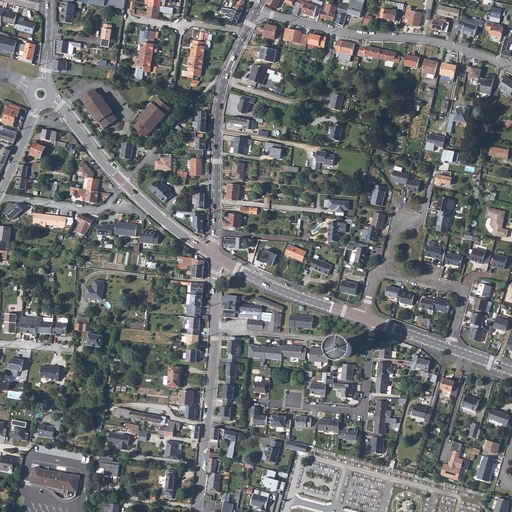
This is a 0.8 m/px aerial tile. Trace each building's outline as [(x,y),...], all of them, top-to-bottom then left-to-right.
[(124,0),(106,0),(105,7),(125,9),(126,0),(124,0)] [(231,3),(228,10),(231,10),(231,9),(235,11),(241,14),(244,8),(243,8),(245,2),(241,0),(239,0),(237,5),(231,3)] [(268,0),(266,4),(276,9),(280,0),(268,0)] [(292,0),(287,0),(286,2),(297,7),(296,9),(296,8),(294,14),(298,16),(301,7),(302,5),(292,0)] [(303,0),(302,5),(301,7),(305,8),(303,14),(308,16),(313,0),(303,0)] [(313,0),(308,16),(314,17),(316,13),(320,14),(324,0),(313,0)] [(349,10),(348,14),(360,18),(364,5),(363,4),(364,1),(361,0),(351,0),(351,3),(349,10)] [(65,3),(64,16),(75,17),(76,5),(65,3)] [(155,5),(149,5),(148,12),(139,11),(138,17),(153,19),(155,5)] [(155,5),(153,19),(158,20),(159,11),(163,11),(163,7),(155,5)] [(326,5),(323,18),(334,21),(338,8),(326,5)] [(460,10),(439,5),(437,14),(453,18),(454,16),(458,17),(460,10)] [(407,8),(405,19),(409,20),(408,24),(419,27),(421,15),(410,12),(411,9),(407,8)] [(241,14),(235,11),(231,10),(228,10),(224,9),(222,12),(224,14),(227,16),(229,17),(231,18),(230,21),(237,24),(241,14)] [(337,24),(344,26),(348,14),(349,10),(345,9),(344,11),(342,10),(341,14),(340,13),(337,24)] [(382,9),(380,18),(389,20),(390,20),(397,22),(399,13),(396,12),(396,10),(394,10),(393,11),(382,9)] [(5,10),(2,22),(14,25),(17,16),(9,14),(10,11),(5,10)] [(366,15),(364,21),(371,23),(373,17),(366,15)] [(21,18),(18,30),(33,34),(36,24),(24,21),(25,19),(21,18)] [(446,23),(442,22),(434,20),(432,30),(447,33),(449,24),(446,23)] [(461,21),(458,30),(463,32),(463,33),(474,37),(478,26),(482,28),(484,22),(481,21),(476,20),(474,20),(472,24),(467,22),(466,23),(461,21)] [(484,22),(481,29),(484,30),(486,27),(487,27),(487,31),(492,32),(491,36),(501,38),(503,29),(503,28),(494,27),(495,24),(484,22)] [(112,30),(113,26),(106,25),(105,29),(104,29),(103,33),(104,33),(104,36),(103,39),(102,47),(110,48),(111,41),(113,30),(112,30)] [(267,25),(264,37),(274,40),(278,28),(267,25)] [(287,29),(285,40),(300,43),(302,34),(302,33),(287,29)] [(141,50),(140,55),(146,56),(150,32),(146,31),(145,38),(145,39),(145,43),(140,43),(138,50),(141,50)] [(150,32),(146,56),(152,56),(153,52),(157,52),(158,46),(154,45),(152,45),(152,40),(155,40),(155,39),(158,39),(159,33),(150,32)] [(194,41),(191,57),(197,58),(200,42),(203,42),(205,33),(200,32),(199,39),(195,38),(195,41),(194,41)] [(309,36),(302,34),(300,43),(300,45),(307,46),(309,36)] [(327,38),(312,35),(309,49),(319,51),(319,48),(324,49),(327,38)] [(511,37),(507,36),(501,55),(509,57),(511,52),(506,51),(509,42),(511,43),(511,39),(511,37)] [(18,41),(0,37),(0,39),(0,48),(4,49),(4,50),(15,53),(18,41)] [(82,44),(60,41),(58,53),(69,54),(72,54),(73,54),(75,47),(82,48),(82,44)] [(339,41),(336,53),(353,56),(355,44),(339,41)] [(200,42),(197,58),(203,59),(206,43),(203,42),(200,42)] [(27,43),(23,61),(24,61),(32,63),(37,45),(27,43)] [(262,52),(260,60),(274,63),(277,51),(262,47),(261,52),(262,52)] [(369,50),(366,49),(361,48),(360,56),(365,57),(365,56),(380,59),(382,50),(370,47),(369,50)] [(382,50),(380,59),(400,63),(398,69),(402,70),(404,58),(396,56),(393,55),(394,52),(382,50)] [(408,54),(406,66),(417,69),(420,58),(415,57),(415,56),(408,54)] [(146,56),(140,55),(139,59),(136,59),(134,67),(140,68),(141,66),(145,66),(146,56)] [(145,66),(144,71),(150,72),(152,56),(146,56),(145,66)] [(191,57),(188,77),(194,78),(194,77),(194,76),(197,58),(191,57)] [(197,58),(194,76),(201,77),(203,59),(197,58)] [(55,60),(53,71),(61,71),(61,70),(67,71),(68,62),(55,60)] [(426,78),(427,74),(432,75),(435,76),(438,63),(426,60),(422,77),(426,78)] [(444,64),(442,75),(443,75),(442,79),(443,80),(454,82),(458,65),(450,63),(449,65),(444,64)] [(254,65),(249,80),(256,82),(261,67),(254,65)] [(261,67),(256,82),(263,85),(268,69),(261,67)] [(480,78),(482,69),(478,68),(478,69),(472,68),(471,73),(470,78),(475,79),(475,80),(479,81),(480,78)] [(479,81),(477,92),(491,95),(495,76),(489,75),(488,80),(480,78),(479,81)] [(500,87),(511,95),(511,81),(504,76),(501,80),(503,82),(500,87)] [(99,95),(95,89),(87,95),(82,98),(87,104),(86,105),(88,109),(92,113),(93,114),(93,115),(97,119),(99,123),(100,122),(105,128),(109,125),(117,119),(112,113),(113,113),(110,109),(109,107),(106,108),(104,105),(106,104),(105,104),(103,101),(104,101),(100,95),(99,95)] [(427,98),(426,105),(432,106),(435,91),(431,90),(429,98),(427,97),(427,98)] [(336,94),(332,109),(341,112),(345,97),(336,94)] [(256,100),(243,96),(242,100),(239,110),(240,113),(242,113),(241,114),(244,115),(244,114),(245,114),(248,113),(250,109),(249,108),(251,107),(252,104),(255,104),(256,100)] [(166,114),(170,109),(166,105),(159,99),(154,104),(153,104),(148,109),(149,110),(147,113),(148,114),(146,117),(144,115),(142,117),(139,121),(140,121),(135,127),(142,134),(146,137),(151,131),(152,132),(155,129),(158,125),(160,123),(163,118),(166,115),(166,114)] [(416,100),(413,111),(420,112),(422,101),(416,100)] [(9,108),(3,123),(13,126),(15,121),(17,121),(20,112),(9,108)] [(451,115),(447,133),(451,134),(454,122),(466,124),(470,109),(464,108),(463,111),(456,109),(454,116),(451,115)] [(206,113),(199,112),(198,117),(196,117),(196,122),(196,123),(198,123),(206,123),(206,113)] [(231,124),(236,125),(240,125),(244,126),(244,129),(250,130),(251,121),(248,120),(248,121),(232,118),(231,124)] [(206,123),(198,123),(196,123),(194,123),(193,127),(194,128),(198,128),(198,133),(203,133),(206,133),(206,123)] [(331,139),(340,142),(345,126),(334,123),(332,131),(333,131),(331,139)] [(4,130),(2,130),(0,129),(0,138),(15,144),(18,133),(4,128),(4,130)] [(44,130),(42,140),(52,141),(53,132),(44,130)] [(190,155),(203,155),(203,150),(205,150),(205,139),(203,139),(203,135),(196,135),(196,133),(193,133),(186,133),(184,133),(182,133),(182,137),(185,137),(185,139),(196,139),(196,150),(190,150),(190,155)] [(427,145),(443,149),(446,138),(429,135),(427,145)] [(249,139),(237,137),(236,142),(236,143),(234,153),(245,155),(247,144),(248,144),(249,139)] [(134,144),(123,142),(120,158),(132,160),(134,144)] [(264,149),(270,150),(270,147),(274,148),(274,143),(264,142),(264,149)] [(46,147),(36,143),(31,155),(41,159),(43,154),(46,147)] [(274,148),(270,147),(270,150),(269,156),(282,158),(283,149),(274,148)] [(489,156),(502,158),(504,149),(491,147),(489,156)] [(5,148),(0,157),(0,162),(5,165),(11,151),(5,148)] [(443,151),(440,163),(445,164),(446,162),(452,163),(453,161),(458,162),(459,154),(443,151)] [(317,152),(315,162),(324,163),(323,165),(332,166),(333,156),(326,155),(326,156),(325,155),(325,153),(317,152)] [(172,155),(162,155),(162,161),(156,161),(156,170),(171,170),(172,155)] [(197,162),(197,160),(192,160),(192,162),(190,162),(190,165),(192,165),(192,170),(190,170),(190,175),(202,176),(201,162),(197,162)] [(85,163),(81,163),(79,176),(90,178),(93,179),(94,175),(85,163)] [(237,176),(237,181),(245,181),(245,177),(244,177),(246,164),(236,163),(234,176),(237,176)] [(33,168),(22,165),(20,176),(34,179),(35,173),(41,175),(42,169),(41,169),(33,168)] [(392,181),(408,185),(409,180),(410,175),(402,173),(403,169),(396,167),(392,181)] [(450,185),(451,178),(450,177),(451,172),(442,171),(442,175),(439,175),(437,175),(435,184),(436,185),(439,186),(442,185),(442,183),(450,185)] [(31,180),(19,177),(17,189),(27,190),(28,182),(32,183),(32,182),(34,182),(34,180),(31,180)] [(93,179),(90,178),(87,190),(97,192),(100,180),(93,179)] [(408,185),(407,189),(419,192),(421,183),(409,180),(408,185)] [(154,192),(158,196),(159,196),(160,196),(162,198),(160,199),(165,203),(168,199),(170,199),(173,195),(169,192),(171,190),(166,186),(166,187),(162,183),(160,185),(156,182),(150,189),(153,192),(154,192)] [(377,185),(372,204),(383,207),(387,193),(385,192),(385,188),(377,185)] [(77,188),(72,187),(71,195),(79,196),(79,195),(82,196),(84,198),(86,199),(86,201),(97,203),(98,196),(109,198),(112,195),(105,194),(97,192),(87,190),(77,188)] [(228,190),(227,200),(239,201),(240,197),(240,191),(228,190)] [(193,193),(193,204),(196,204),(196,209),(204,209),(205,194),(193,193)] [(437,205),(436,211),(440,212),(447,214),(448,210),(453,211),(455,210),(456,202),(455,201),(440,198),(438,205),(437,205)] [(344,210),(348,210),(349,201),(328,199),(327,209),(335,209),(335,212),(344,213),(344,210)] [(30,206),(17,204),(6,213),(12,220),(27,207),(29,207),(30,206)] [(504,212),(486,208),(484,217),(490,219),(489,225),(491,228),(493,228),(492,233),(493,235),(505,237),(507,230),(500,229),(501,227),(499,227),(500,225),(501,225),(504,212)] [(200,213),(191,212),(191,215),(193,217),(193,223),(192,224),(195,228),(195,233),(202,233),(203,217),(200,217),(200,213)] [(447,214),(440,212),(439,216),(440,217),(438,225),(441,226),(440,230),(437,229),(437,232),(447,234),(451,219),(449,218),(450,214),(447,214)] [(45,215),(35,213),(34,223),(61,227),(63,217),(48,215),(48,216),(45,216),(45,215)] [(376,213),(372,228),(380,230),(383,230),(387,216),(376,213)] [(83,223),(80,227),(88,231),(90,227),(93,221),(81,215),(78,221),(81,223),(83,223)] [(228,222),(227,227),(241,229),(242,217),(230,215),(229,222),(228,222)] [(116,234),(135,237),(136,225),(121,223),(121,222),(117,222),(117,225),(116,234)] [(329,242),(329,246),(337,247),(338,243),(339,243),(340,233),(346,233),(346,224),(330,223),(329,228),(330,228),(330,237),(328,237),(328,242),(329,242)] [(112,234),(116,234),(117,225),(113,224),(113,225),(107,225),(107,226),(99,225),(98,235),(112,236),(112,234)] [(0,226),(0,241),(11,243),(12,228),(9,227),(0,226)] [(372,228),(370,227),(369,231),(366,230),(364,231),(363,238),(364,239),(367,240),(376,243),(380,230),(372,228)] [(140,232),(139,243),(157,244),(158,235),(154,234),(154,232),(147,232),(147,233),(140,232)] [(226,238),(222,237),(222,241),(225,241),(225,248),(244,250),(244,249),(245,239),(238,239),(237,242),(226,242),(226,238)] [(11,243),(0,241),(0,250),(10,252),(11,243)] [(356,243),(349,241),(347,248),(347,249),(354,251),(356,243)] [(290,245),(286,255),(303,262),(307,253),(290,245)] [(438,261),(442,261),(444,252),(441,251),(441,249),(427,246),(424,257),(432,258),(438,260),(438,261)] [(356,262),(356,263),(366,265),(370,250),(360,248),(358,254),(354,253),(352,261),(356,262)] [(473,248),(470,259),(478,261),(478,262),(482,263),(486,251),(473,248)] [(259,249),(256,259),(272,266),(277,254),(264,249),(263,251),(259,249)] [(448,254),(447,264),(451,265),(451,264),(461,266),(463,256),(448,254)] [(495,254),(492,266),(496,267),(496,266),(504,268),(507,257),(495,254)] [(142,257),(142,266),(156,267),(156,262),(146,261),(146,257),(142,257)] [(313,259),(310,268),(313,269),(313,270),(328,276),(332,266),(317,260),(317,261),(313,259)] [(193,266),(193,269),(192,277),(203,279),(204,267),(193,266)] [(86,287),(85,297),(102,299),(104,281),(94,280),(93,288),(86,287)] [(344,281),(341,292),(355,296),(359,285),(344,281)] [(181,282),(181,284),(192,285),(192,293),(203,294),(204,284),(181,282)] [(492,287),(481,283),(479,290),(478,290),(477,294),(489,297),(492,287)] [(385,296),(397,299),(399,291),(399,289),(387,286),(385,296)] [(397,299),(397,301),(400,301),(400,303),(411,305),(413,295),(399,291),(397,299)] [(184,302),(184,304),(202,306),(203,295),(191,294),(191,303),(184,302)] [(222,297),(222,308),(225,308),(224,318),(236,319),(236,318),(248,319),(247,330),(280,333),(280,330),(277,329),(278,326),(279,315),(263,313),(264,306),(240,304),(241,297),(225,296),(225,297),(222,297)] [(284,308),(264,300),(258,297),(256,302),(282,313),(284,308)] [(488,301),(476,297),(475,302),(476,302),(474,309),(485,312),(488,301)] [(420,308),(433,311),(434,308),(435,301),(423,298),(420,308)] [(435,301),(434,308),(443,311),(448,313),(451,302),(446,301),(445,302),(443,302),(443,300),(440,300),(440,298),(436,298),(435,301)] [(184,304),(178,304),(178,305),(184,306),(184,307),(189,307),(189,309),(192,310),(192,316),(201,316),(202,306),(184,304)] [(484,315),(471,312),(470,316),(471,316),(469,323),(472,324),(471,327),(483,331),(484,327),(481,326),(484,315)] [(6,313),(5,332),(16,332),(17,313),(6,313)] [(313,318),(291,315),(290,327),(295,328),(295,327),(303,328),(306,328),(306,329),(312,330),(313,318)] [(32,335),(37,335),(37,331),(38,323),(38,317),(22,316),(22,317),(21,331),(26,331),(26,332),(33,332),(32,335)] [(38,323),(37,331),(41,331),(41,332),(52,333),(53,323),(53,322),(53,317),(45,317),(45,321),(42,321),(42,317),(38,316),(38,323)] [(78,316),(78,323),(89,324),(89,317),(78,316)] [(190,329),(193,329),(192,335),(199,336),(201,319),(199,318),(187,317),(186,317),(186,320),(190,320),(190,322),(188,322),(188,325),(190,325),(190,329)] [(52,333),(52,334),(57,334),(57,333),(66,333),(67,323),(68,323),(68,319),(67,318),(63,318),(62,319),(62,323),(57,322),(57,324),(53,323),(52,333)] [(496,318),(493,328),(505,331),(508,321),(496,318)] [(75,330),(89,331),(90,325),(89,324),(78,323),(74,323),(74,325),(76,325),(75,330)] [(471,327),(470,327),(469,331),(470,332),(468,338),(480,342),(483,331),(471,327)] [(88,341),(88,343),(87,346),(102,348),(103,336),(89,334),(88,341)] [(188,334),(186,334),(186,337),(188,337),(188,345),(198,345),(199,336),(192,335),(188,334)] [(241,338),(230,337),(230,341),(228,341),(228,346),(229,346),(229,349),(228,349),(227,355),(229,355),(238,356),(238,347),(241,347),(241,338)] [(356,347),(355,343),(352,340),(349,337),(345,337),(341,337),(337,339),(334,341),(332,345),(331,349),(332,353),(334,357),(337,360),(341,361),(345,362),(349,361),(353,358),(355,355),(356,351),(356,347)] [(379,354),(379,358),(392,359),(392,351),(390,351),(391,345),(388,343),(380,343),(380,349),(381,349),(380,354),(379,354)] [(254,345),(250,345),(249,358),(265,359),(266,359),(267,347),(254,346),(254,345)] [(302,347),(283,345),(283,346),(282,356),(301,358),(301,359),(305,360),(306,349),(302,349),(302,347)] [(279,348),(267,347),(266,359),(282,360),(282,356),(283,346),(279,346),(279,348)] [(328,363),(330,349),(325,349),(325,350),(320,350),(319,348),(312,348),(310,362),(328,363)] [(188,351),(187,362),(196,363),(197,351),(188,351)] [(9,369),(12,370),(14,370),(21,371),(24,360),(11,358),(9,369)] [(237,360),(229,359),(228,364),(227,364),(226,377),(227,377),(236,378),(238,360),(237,360)] [(420,359),(417,368),(428,371),(431,361),(420,359)] [(377,378),(388,379),(388,373),(394,374),(394,367),(389,367),(389,363),(379,362),(378,367),(379,367),(379,370),(378,370),(377,378)] [(356,369),(356,365),(343,364),(342,380),(352,381),(354,369),(356,369)] [(42,366),(41,378),(52,378),(51,380),(58,381),(59,367),(55,367),(55,366),(53,366),(52,369),(50,369),(50,367),(42,366)] [(170,367),(169,377),(181,378),(181,373),(183,373),(183,368),(170,367)] [(169,385),(169,387),(182,388),(182,383),(181,383),(181,378),(169,377),(165,376),(164,384),(165,385),(169,385)] [(266,390),(270,390),(271,385),(271,382),(262,381),(263,377),(257,377),(256,382),(255,392),(262,393),(261,393),(266,394),(266,390)] [(377,378),(377,380),(377,386),(378,386),(377,393),(391,395),(392,386),(388,386),(389,381),(389,379),(388,379),(377,378)] [(451,395),(456,397),(460,384),(455,383),(455,382),(445,379),(442,389),(452,392),(451,395)] [(235,382),(226,381),(226,385),(224,385),(223,399),(224,399),(232,400),(234,400),(235,386),(237,386),(237,382),(235,382)] [(311,394),(314,394),(317,394),(317,395),(322,395),(321,396),(325,396),(326,384),(312,383),(311,394)] [(354,385),(346,384),(345,388),(343,388),(342,397),(352,398),(353,389),(354,389),(354,385)] [(182,391),(180,404),(193,405),(194,392),(182,391)] [(467,396),(463,406),(476,411),(480,400),(467,396)] [(400,399),(399,399),(399,404),(404,404),(402,410),(404,411),(407,400),(400,399)] [(374,413),(374,417),(387,418),(391,418),(391,411),(387,411),(388,402),(377,401),(376,413),(374,413)] [(223,417),(231,418),(232,404),(224,403),(223,407),(222,407),(221,417),(223,417)] [(196,407),(177,406),(176,411),(180,411),(180,414),(182,417),(185,418),(185,421),(195,423),(196,407)] [(255,425),(267,426),(268,416),(260,415),(261,407),(253,406),(252,417),(256,418),(255,425)] [(424,421),(429,423),(433,410),(424,408),(423,409),(421,408),(421,407),(415,406),(412,415),(425,419),(424,421)] [(131,410),(117,408),(116,413),(126,415),(125,416),(130,417),(131,410)] [(493,409),(489,418),(504,424),(503,426),(507,428),(511,417),(493,409)] [(131,410),(130,417),(138,419),(140,412),(131,410)] [(140,412),(138,419),(146,420),(147,413),(140,412)] [(147,413),(146,420),(162,424),(165,423),(166,417),(147,413)] [(281,417),(277,416),(273,416),(272,426),(272,427),(273,428),(276,428),(277,427),(284,428),(284,429),(290,430),(291,420),(286,420),(286,417),(281,417)] [(297,417),(296,426),(307,427),(311,427),(311,418),(308,418),(308,417),(297,417)] [(387,418),(374,417),(374,421),(376,421),(374,433),(385,434),(387,418)] [(40,423),(39,434),(44,435),(44,436),(53,437),(54,429),(61,430),(63,419),(56,418),(55,426),(46,425),(46,424),(40,423)] [(335,421),(332,421),(332,419),(321,418),(320,431),(325,431),(325,430),(334,431),(334,433),(339,433),(339,432),(340,421),(335,421)] [(23,440),(27,441),(29,433),(25,432),(27,422),(13,419),(12,424),(16,425),(14,437),(24,439),(23,440)] [(159,432),(159,434),(173,437),(174,429),(176,422),(170,421),(169,427),(166,427),(165,429),(162,429),(161,432),(159,432)] [(470,435),(477,438),(477,437),(478,434),(479,430),(481,424),(474,422),(470,435)] [(193,429),(191,438),(195,438),(199,439),(200,426),(193,425),(193,429)] [(213,427),(211,439),(219,440),(219,434),(221,434),(221,435),(223,435),(225,429),(213,427)] [(347,430),(343,430),(342,432),(339,432),(339,433),(338,438),(346,439),(346,440),(357,441),(358,428),(353,428),(353,430),(347,430)] [(238,432),(226,430),(225,438),(232,439),(231,443),(236,445),(238,432)] [(108,442),(114,443),(118,444),(118,445),(118,448),(127,450),(129,436),(110,432),(108,442)] [(372,443),(372,447),(373,447),(373,450),(372,454),(383,454),(384,443),(383,443),(383,438),(372,437),(372,443)] [(304,438),(302,444),(308,445),(311,446),(312,447),(314,440),(310,439),(304,438)] [(211,439),(210,448),(215,449),(218,449),(218,448),(219,440),(211,439)] [(295,447),(297,442),(290,441),(288,440),(286,447),(295,450),(295,447)] [(501,444),(489,440),(485,451),(496,454),(497,449),(499,450),(501,444)] [(167,441),(164,458),(181,460),(181,453),(178,453),(179,442),(167,441)] [(269,453),(269,455),(278,457),(281,443),(272,441),(271,448),(270,447),(268,452),(269,453)] [(463,444),(454,441),(451,450),(454,451),(450,462),(452,463),(451,466),(448,465),(444,464),(440,475),(457,480),(460,469),(467,471),(470,462),(459,458),(463,444)] [(295,447),(295,450),(306,453),(308,445),(302,444),(297,442),(295,447)] [(210,448),(209,458),(210,458),(217,459),(218,456),(218,454),(221,449),(218,448),(218,449),(217,453),(215,453),(215,449),(210,448)] [(2,462),(0,462),(0,469),(8,471),(9,468),(13,469),(14,465),(15,458),(3,456),(2,460),(2,462)] [(495,459),(485,456),(484,460),(483,460),(478,478),(489,482),(491,477),(490,476),(491,473),(492,473),(495,464),(494,463),(495,459)] [(210,458),(209,465),(220,467),(221,460),(217,459),(210,458)] [(114,462),(100,460),(99,468),(106,468),(105,475),(119,477),(121,462),(114,462)] [(209,465),(209,472),(211,473),(221,474),(224,474),(225,471),(220,471),(220,467),(209,465)] [(31,483),(66,490),(69,490),(67,496),(69,499),(71,499),(73,498),(75,497),(76,492),(77,492),(80,476),(72,474),(72,475),(34,468),(31,483)] [(168,470),(165,495),(173,496),(176,470),(168,470)] [(278,488),(284,490),(286,483),(274,480),(276,472),(269,470),(265,483),(266,487),(277,490),(278,488)] [(211,473),(209,486),(211,486),(211,491),(218,492),(221,474),(211,473)] [(269,498),(262,496),(254,494),(251,504),(260,507),(260,509),(266,511),(269,498)] [(498,498),(493,511),(506,511),(507,511),(505,511),(508,501),(498,498)] [(225,503),(223,511),(232,511),(234,504),(225,502),(225,503)] [(118,511),(119,505),(105,503),(104,511),(109,511),(108,511),(118,511)] [(213,511),(223,511),(225,503),(220,503),(219,509),(221,509),(220,511),(216,511),(214,511),(213,511)]
